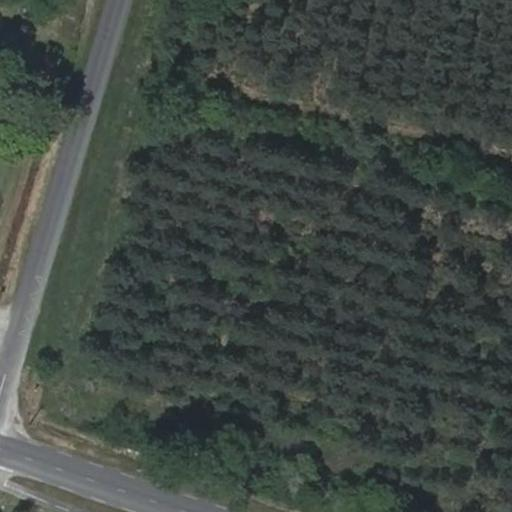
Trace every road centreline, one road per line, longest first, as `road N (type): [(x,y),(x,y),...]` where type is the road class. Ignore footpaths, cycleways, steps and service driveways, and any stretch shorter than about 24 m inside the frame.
road 1 (residential): [(0,397),(119,0)]
road 2 (tertiary): [(190,511),(0,447)]
